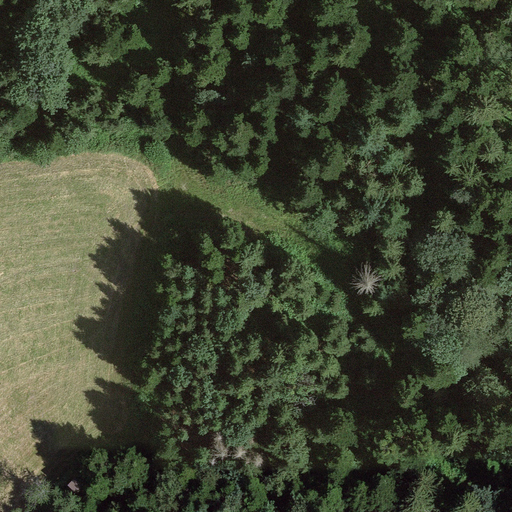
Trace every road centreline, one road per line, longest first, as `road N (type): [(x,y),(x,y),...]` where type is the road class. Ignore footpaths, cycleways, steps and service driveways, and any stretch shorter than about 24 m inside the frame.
road 1 (track): [(173,511),(136,445),(120,351),(173,171),(164,0)]
road 2 (track): [(439,511),(445,470),(423,396),(347,285),(271,210),(173,171)]
